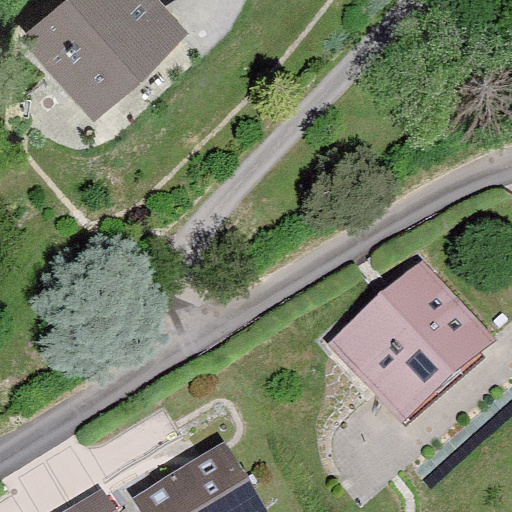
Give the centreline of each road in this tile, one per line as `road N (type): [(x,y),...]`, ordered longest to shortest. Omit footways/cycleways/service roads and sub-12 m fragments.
road 1 (residential): [(195,344),(172,298),(184,254),(408,0)]
road 2 (residential): [(195,344),(413,210),(511,168)]
road 3 (residential): [(0,467),(195,344)]
